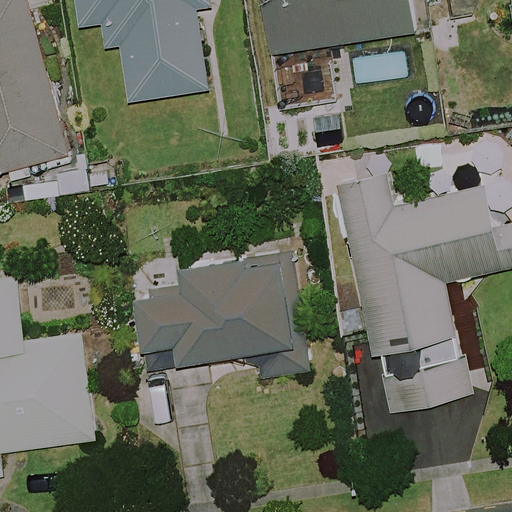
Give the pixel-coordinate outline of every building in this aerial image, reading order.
[(0,0),(0,172),(65,155),(25,0),(0,0)] [(75,0),(80,26),(100,23),(104,47),(121,44),(129,101),(207,89),(194,2),(208,0),(75,0)] [(261,0),(271,55),(416,31),(410,0),(261,0)] [(86,171),(7,182),(10,206),(89,195),(86,171)] [(394,205),(386,172),(337,183),(390,413),(472,394),(446,281),(511,265),(511,226),(496,231),(485,184),(394,205)] [(176,341),(179,360),(257,349),(261,379),(306,373),(290,252),(180,267),(179,258),(134,264),(145,346),(176,341)] [(23,343),(14,278),(0,280),(0,475),(3,475),(0,453),(0,451),(94,439),(79,335),(23,343)]
